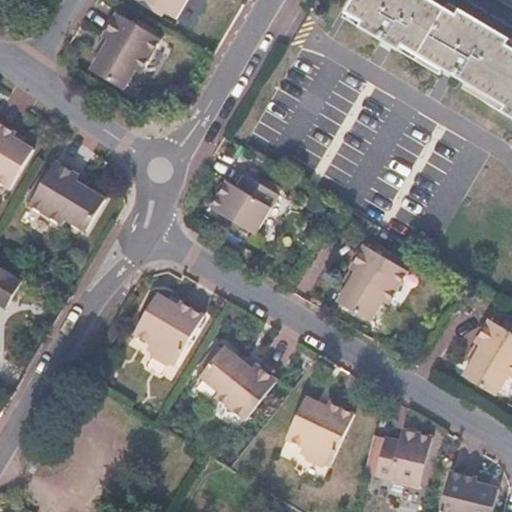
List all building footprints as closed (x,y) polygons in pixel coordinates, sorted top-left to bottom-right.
[(142,0),(173,19),(184,0),(142,0)] [(511,50),(506,47),(509,42),(460,12),(456,18),(427,0),(356,0),(348,13),(365,23),(360,30),(399,54),(405,47),(507,109),(502,116),(511,121),(511,50)] [(511,0),(498,0),(511,8),(511,0)] [(111,37),(102,51),(91,68),(121,86),(134,67),(140,70),(159,38),(117,12),(104,34),(111,37)] [(96,47),(102,51),(111,37),(104,34),(96,47)] [(12,138),(14,133),(0,123),(0,182),(7,187),(30,149),(21,144),(12,138)] [(24,139),(14,133),(12,138),(21,144),(24,139)] [(71,180),(74,175),(52,162),(26,204),(58,224),(61,218),(82,231),(102,199),(85,189),(71,180)] [(257,235),(281,195),(247,174),(239,187),(229,181),(212,208),(257,235)] [(88,183),(74,175),(71,180),(85,189),(88,183)] [(359,270),(351,284),(341,300),(372,318),(383,300),(389,303),(407,271),(365,246),(353,266),(359,270)] [(0,294),(1,294),(9,299),(19,281),(10,276),(12,273),(0,266),(0,294)] [(345,280),(351,284),(359,270),(353,266),(345,280)] [(180,304),(170,298),(160,292),(138,329),(153,340),(150,345),(154,348),(155,353),(168,361),(173,359),(179,363),(207,313),(183,299),(180,304)] [(173,293),(170,298),(180,304),(183,299),(173,293)] [(0,304),(4,307),(9,299),(1,294),(0,294),(0,304)] [(483,344),(475,358),(465,376),(495,393),(507,373),(511,375),(511,332),(489,319),(477,340),(483,344)] [(468,355),(475,358),(483,344),(477,340),(468,355)] [(253,372),(241,362),(226,350),(204,377),(221,391),(217,396),(247,421),(278,383),(258,366),(253,372)] [(246,356),(241,362),(253,372),(258,366),(246,356)] [(320,397),(317,403),(328,408),(331,403),(320,397)] [(328,408),(317,403),(307,398),(287,436),(305,446),(302,452),(306,454),(307,460),(320,465),(325,464),(331,466),(356,414),(331,403),(328,408)] [(422,486),(434,436),(404,429),(401,440),(386,437),(376,474),(422,486)] [(480,482),(481,476),(452,469),(441,511),(493,511),(499,487),(491,485),(480,482)] [(492,479),(481,476),(480,482),(491,485),(492,479)]
